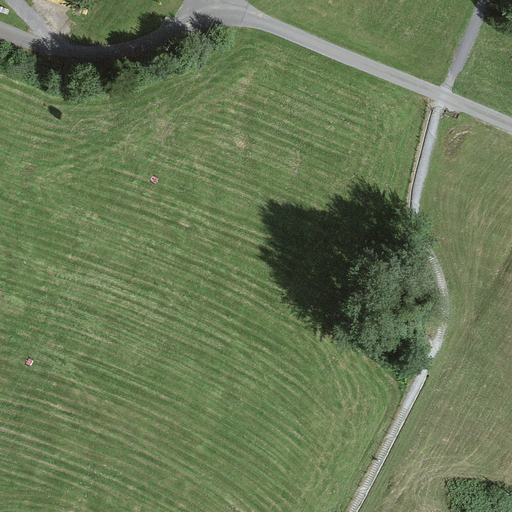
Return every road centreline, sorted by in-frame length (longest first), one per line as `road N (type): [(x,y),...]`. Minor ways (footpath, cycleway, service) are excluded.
road 1 (unclassified): [(444,96),(205,0)]
road 2 (unclassified): [(195,0),(181,22),(145,42),(104,51),(49,48),(0,29)]
